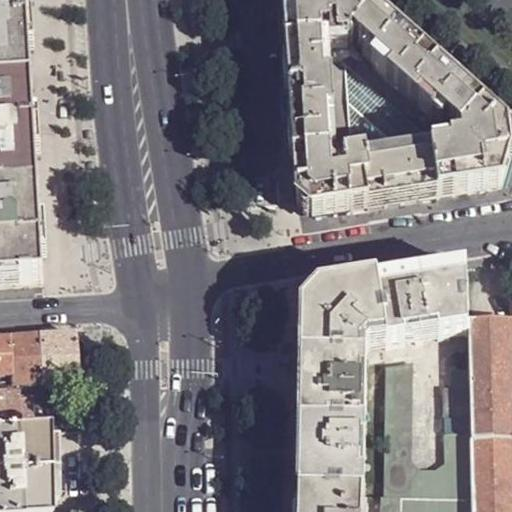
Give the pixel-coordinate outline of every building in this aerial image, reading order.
[(0,0),(0,92),(31,91),(28,39),(25,0),(0,0)] [(356,0),(281,0),(289,115),(294,202),(313,218),(391,205),(499,188),(511,145),(511,137),(487,115),(428,63),(376,17),(356,0)] [(0,197),(38,196),(35,146),(31,91),(0,92),(0,197)] [(41,240),(38,196),(0,197),(0,290),(43,288),(41,240)] [(378,287),(387,353),(468,340),(468,329),(466,273),(378,287)] [(300,366),(365,366),(365,362),(368,356),(387,353),(378,287),(318,298),(301,315),(300,366)] [(511,511),(511,335),(511,328),(468,329),(468,340),(469,368),(473,504),(473,511),(511,511)] [(76,385),(73,336),(48,338),(41,338),(37,339),(41,388),(76,385)] [(12,390),(41,388),(37,339),(22,340),(8,340),(11,381),(12,390)] [(0,381),(11,381),(8,340),(0,340),(0,381)] [(298,434),(363,434),(365,366),(300,366),(299,406),(298,434)] [(473,504),(469,368),(454,369),(454,395),(445,396),(447,472),(435,478),(419,477),(410,465),(412,369),(386,373),(384,503),(473,504)] [(14,400),(16,437),(34,436),(31,399),(14,400)] [(0,437),(16,437),(14,400),(13,400),(0,400),(0,437)] [(79,423),(92,422),(92,405),(78,406),(79,423)] [(297,477),(297,502),(360,503),(362,503),(363,434),(298,434),(297,477)] [(0,483),(43,481),(42,436),(34,436),(16,437),(0,437),(0,483)] [(0,511),(44,511),(43,481),(0,483),(0,511)] [(360,511),(360,503),(297,502),(296,511),(360,511)] [(473,511),(473,504),(384,503),(380,503),(380,511),(473,511)]
